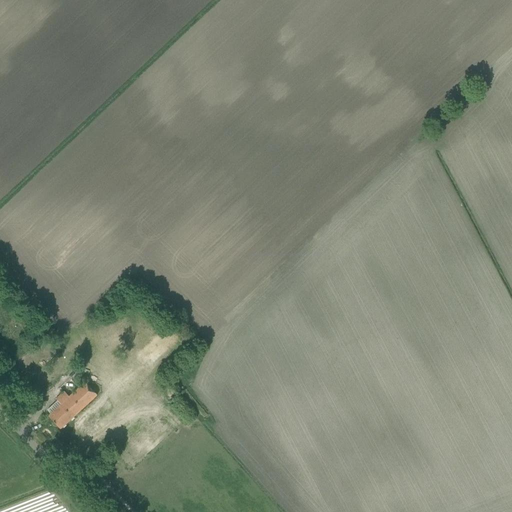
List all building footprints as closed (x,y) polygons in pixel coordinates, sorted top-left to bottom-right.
[(92,324),(71,344),(99,374),(120,353),(92,324)] [(24,338),(30,345),(39,337),(32,330),(26,336),(24,338)] [(52,369),(61,379),(77,363),(63,348),(52,358),(57,364),(52,369)] [(29,373),(47,392),(59,381),(41,362),(29,373)] [(48,417),(61,429),(97,396),(85,382),(69,397),(64,392),(56,399),(58,401),(47,410),(51,414),(48,417)] [(86,425),(108,448),(154,405),(133,382),(86,425)]
